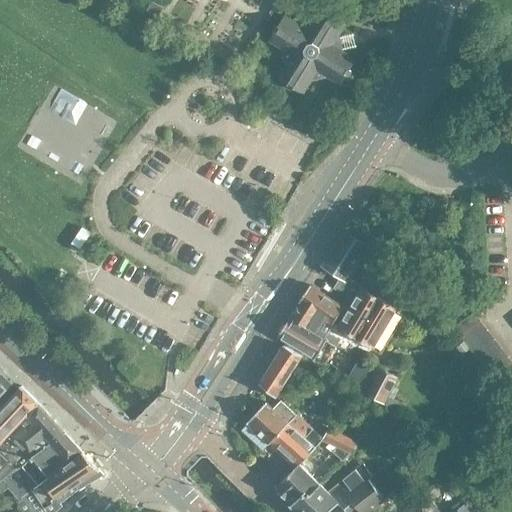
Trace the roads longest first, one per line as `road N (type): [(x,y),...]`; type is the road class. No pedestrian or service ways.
road 1 (tertiary): [(189,418),(356,161),(404,76),(433,0)]
road 2 (tertiary): [(148,468),(0,326)]
road 3 (residential): [(282,511),(189,418)]
